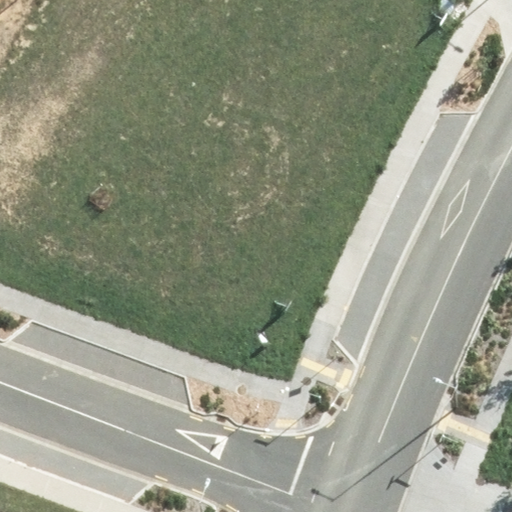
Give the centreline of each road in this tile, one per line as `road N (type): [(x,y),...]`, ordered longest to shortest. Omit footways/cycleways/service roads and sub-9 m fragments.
road 1 (residential): [(349,477),(511,143)]
road 2 (residential): [(341,503),(0,373)]
road 3 (residential): [(349,477),(465,511)]
